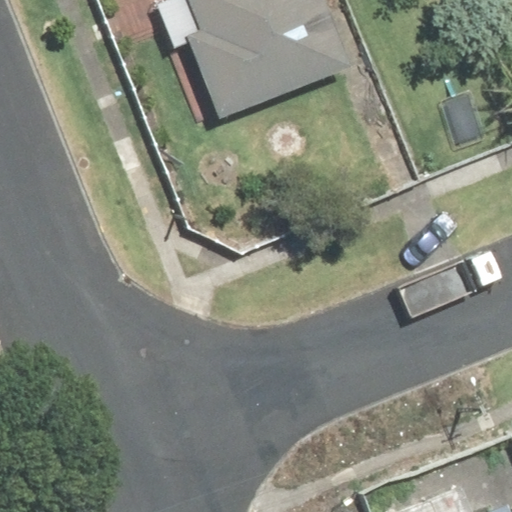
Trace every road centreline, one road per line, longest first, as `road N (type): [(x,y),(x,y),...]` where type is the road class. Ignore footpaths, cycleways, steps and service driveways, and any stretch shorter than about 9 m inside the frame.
road 1 (residential): [(129,462),(511,309)]
road 2 (residential): [(129,462),(0,153)]
